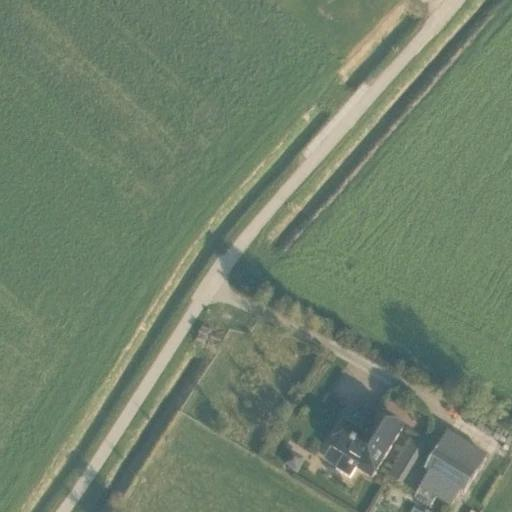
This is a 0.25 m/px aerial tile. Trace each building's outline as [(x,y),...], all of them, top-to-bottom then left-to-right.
[(355,470),(372,481),(397,439),(403,430),(375,413),(369,423),(361,436),(345,426),(330,449),(343,457),(334,470),(349,480),(355,470)] [(425,471),(428,474),(459,493),(464,496),(488,457),(448,433),(425,471)] [(426,448),(411,439),(387,477),(403,486),(426,448)] [(296,474),(304,461),(291,454),(283,466),(296,474)] [(459,493),(428,474),(419,489),(450,508),(459,493)]
